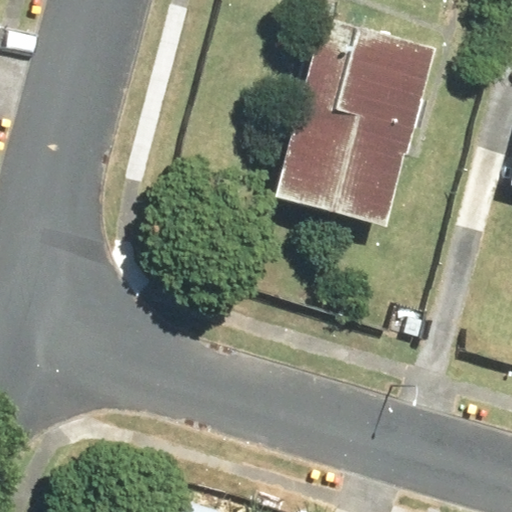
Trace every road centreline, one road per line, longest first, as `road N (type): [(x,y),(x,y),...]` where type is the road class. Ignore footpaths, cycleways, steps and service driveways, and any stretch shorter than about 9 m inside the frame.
road 1 (residential): [(511,457),(25,315)]
road 2 (residential): [(25,315),(107,0)]
